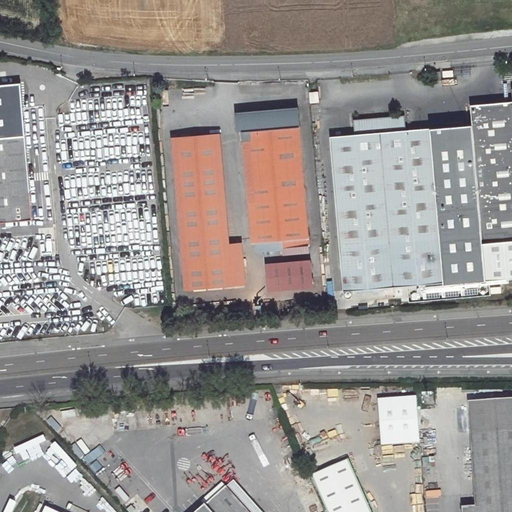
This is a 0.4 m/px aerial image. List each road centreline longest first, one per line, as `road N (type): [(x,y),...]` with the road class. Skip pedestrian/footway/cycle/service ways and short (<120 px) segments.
road 1 (tertiary): [(511,46),(168,66),(0,43)]
road 2 (primary): [(511,326),(0,367)]
road 3 (primary): [(0,389),(445,359)]
road 4 (unknown): [(298,511),(239,435),(216,435),(158,465)]
road 5 (unknown): [(0,77),(39,96),(54,233)]
